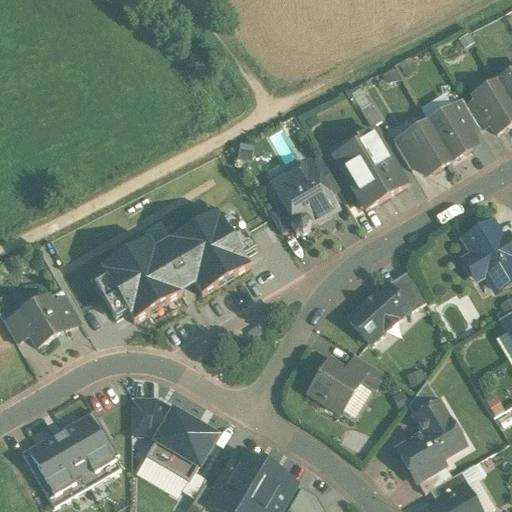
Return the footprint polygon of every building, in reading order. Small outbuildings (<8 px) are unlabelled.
[(511,76),(498,85),(511,109),(511,76)] [(511,109),(498,85),(474,99),(478,105),(491,127),(490,127),(497,138),(511,128),(511,109)] [(447,96),(424,110),(429,119),(452,105),(447,96)] [(467,111),(463,105),(453,111),(468,137),(478,131),(467,111)] [(491,127),(478,105),(467,111),(478,131),(480,133),(490,127),(491,127)] [(381,125),(370,106),(360,112),(372,131),(381,125)] [(453,111),(429,126),(452,165),(472,153),(473,146),(468,137),(453,111)] [(429,126),(405,140),(420,166),(425,174),(432,176),(452,165),(429,126)] [(359,148),(334,163),(365,214),(406,190),(373,135),(357,145),(359,148)] [(420,166),(405,140),(394,146),(410,172),(420,166)] [(339,194),(321,164),(310,170),(328,200),(339,194)] [(288,167),(271,174),(275,183),(292,176),(288,167)] [(310,170),(305,173),(300,171),(294,175),(292,181),(274,192),(293,225),(292,232),(295,238),(302,240),(308,236),(310,229),(337,213),(328,200),(310,170)] [(238,251),(250,244),(241,229),(229,235),(217,216),(156,253),(149,243),(101,272),(112,291),(101,299),(110,314),(122,307),(134,327),(182,298),(179,293),(193,285),(202,300),(250,271),(238,251)] [(492,226),(464,243),(473,258),(501,241),(492,226)] [(473,258),(467,262),(480,282),(485,279),(494,293),(511,282),(511,246),(507,238),(473,258)] [(407,277),(387,289),(409,313),(408,313),(411,317),(426,308),(407,277)] [(387,289),(348,324),(370,348),(408,313),(409,313),(387,289)] [(48,301),(20,318),(31,338),(31,339),(38,351),(57,340),(56,338),(64,334),(65,335),(67,334),(67,333),(66,333),(52,309),(53,309),(48,301)] [(53,309),(52,309),(66,333),(67,333),(81,325),(67,301),(53,309)] [(20,318),(5,326),(17,347),(31,339),(31,338),(20,318)] [(511,327),(507,319),(500,323),(511,343),(511,327)] [(385,379),(355,360),(346,374),(363,385),(361,386),(375,395),(385,379)] [(335,367),(327,369),(308,397),(341,418),(361,386),(363,385),(346,374),(335,367)] [(426,386),(408,411),(414,421),(439,407),(426,386)] [(152,441),(157,445),(175,416),(155,404),(131,404),(132,439),(152,441)] [(439,407),(414,421),(424,438),(397,454),(416,487),(417,486),(444,470),(438,459),(461,445),(439,407)] [(22,458),(53,511),(54,511),(121,473),(114,462),(119,459),(94,416),(22,458)] [(217,442),(175,416),(157,445),(146,461),(188,487),(195,477),(217,442)] [(242,511),(267,471),(238,454),(213,495),(206,508),(211,511),(242,511)] [(444,470),(417,486),(425,498),(430,495),(451,482),(444,470)] [(281,511),(296,488),(267,471),(242,511),(281,511)] [(207,484),(195,477),(188,487),(183,497),(194,504),(203,489),(207,484)] [(451,482),(430,495),(438,508),(466,492),(469,490),(461,477),(451,482)] [(203,511),(206,508),(213,495),(203,489),(194,504),(189,511),(203,511)] [(288,511),(322,511),(317,502),(302,492),(288,511)] [(438,508),(431,511),(477,511),(466,492),(438,508)]
